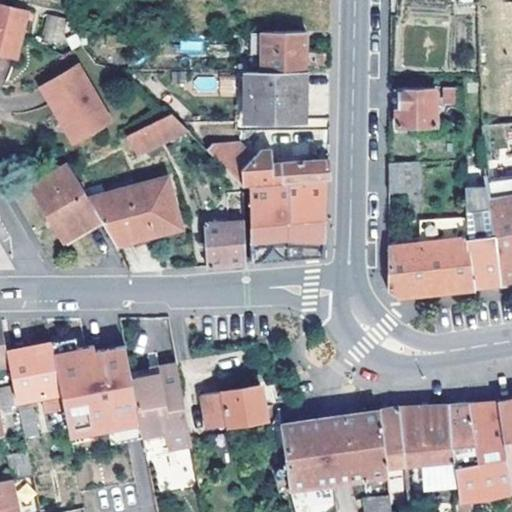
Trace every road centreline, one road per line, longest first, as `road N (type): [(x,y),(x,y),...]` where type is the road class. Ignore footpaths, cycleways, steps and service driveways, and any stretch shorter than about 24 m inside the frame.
road 1 (residential): [(348,295),(275,288),(27,296)]
road 2 (tertiary): [(348,295),(355,0)]
road 3 (tertiary): [(348,295),(357,320),(399,348),(431,353),(511,340)]
